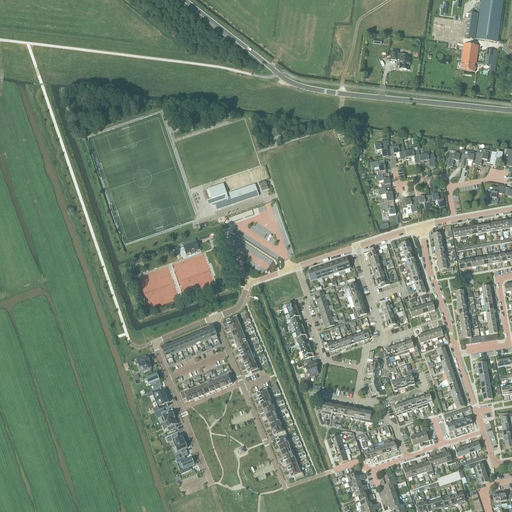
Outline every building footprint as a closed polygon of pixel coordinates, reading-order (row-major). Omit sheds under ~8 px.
[(498,43),(503,0),(481,0),(476,40),(498,43)] [(475,39),(478,14),(469,13),(466,38),(475,39)] [(476,64),(478,47),(463,45),(460,71),(475,73),(475,68),(475,67),(475,64),(476,64)] [(490,66),(489,71),(495,71),(498,51),(486,49),(484,65),(490,66)] [(390,60),(396,61),(396,60),(400,61),(398,69),(407,71),(408,66),(410,66),(410,63),(409,62),(409,59),(404,58),(405,56),(404,55),(400,55),(397,55),(397,52),(391,51),(390,60)] [(387,158),(391,158),(390,147),(389,147),(388,141),(380,142),(381,145),(374,146),(376,152),(381,151),(383,158),(386,157),(387,158)] [(392,147),(390,147),(391,158),(395,157),(394,155),(399,154),(400,161),(404,160),(404,162),(406,161),(404,153),(405,153),(404,148),(399,148),(399,147),(393,148),(392,147)] [(476,165),(475,167),(477,168),(477,166),(481,167),(482,160),(487,161),(486,163),(490,164),(492,155),(491,155),(492,152),(479,150),(478,154),(477,156),(478,156),(476,165)] [(504,162),(503,167),(509,168),(509,167),(511,167),(511,151),(507,150),(506,154),(504,162)] [(418,151),(414,152),(414,151),(405,153),(404,153),(406,161),(409,161),(409,159),(414,158),(415,164),(419,164),(419,165),(421,165),(419,156),(418,151)] [(462,164),(461,168),(463,169),(463,170),(464,170),(464,169),(466,169),(468,161),(473,162),(472,164),(476,165),(478,156),(477,156),(478,154),(464,151),(463,156),(462,165),(462,164)] [(506,154),(497,152),(497,153),(492,152),(491,155),(492,155),(490,164),(489,166),(491,166),(491,165),(495,166),(496,159),(501,160),(501,162),(504,162),(506,154)] [(463,156),(454,154),(454,155),(449,154),(447,168),(449,168),(449,167),(452,168),(454,161),(459,162),(458,164),(462,164),(462,165),(463,156)] [(419,156),(421,165),(424,164),(423,162),(428,161),(430,168),(433,168),(434,169),(436,168),(433,155),(428,156),(428,155),(419,156)] [(386,175),(385,171),(384,161),(370,164),(371,169),(378,168),(379,172),(377,173),(378,176),(386,175)] [(383,189),(391,188),(388,174),(386,175),(378,176),(375,176),(376,183),(383,181),(384,186),(382,186),(383,189)] [(266,182),(259,185),(262,192),(268,189),(266,182)] [(212,199),(207,201),(209,207),(214,205),(214,206),(212,207),(214,212),(231,206),(230,205),(233,204),(234,205),(259,196),(255,185),(227,194),(224,186),(223,184),(208,189),(212,199)] [(491,192),(490,198),(488,198),(488,201),(487,201),(487,207),(497,205),(498,199),(496,199),(497,193),(504,195),(505,188),(503,187),(503,189),(493,187),(492,192),(491,192)] [(383,189),(377,190),(378,196),(385,195),(386,199),(384,200),(379,201),(380,204),(385,203),(393,201),(391,188),(383,189)] [(430,205),(433,204),(433,202),(437,202),(438,208),(444,207),(442,194),(428,197),(430,205)] [(431,210),(430,205),(428,197),(415,199),(416,207),(420,206),(419,205),(424,204),(425,211),(431,210)] [(417,212),(416,207),(415,199),(401,201),(403,209),(406,209),(406,207),(410,206),(411,213),(417,212)] [(395,215),(393,201),(385,203),(385,206),(380,207),(381,213),(388,212),(389,216),(395,215)] [(196,242),(183,246),(186,255),(199,250),(196,242)] [(403,251),(410,248),(408,242),(399,245),(400,248),(401,247),(403,251)] [(404,256),(412,254),(410,248),(403,251),(404,256)] [(369,261),(378,258),(376,255),(379,254),(378,249),(369,252),(370,254),(368,255),(369,257),(367,257),(369,261)] [(436,253),(437,259),(445,258),(444,254),(447,254),(447,251),(444,251),(444,252),(436,253)] [(406,262),(414,259),(412,254),(404,256),(406,262)] [(341,261),(344,272),(351,269),(349,264),(347,259),(341,261)] [(408,265),(405,266),(406,269),(416,265),(414,259),(406,262),(408,265)] [(341,261),(335,263),(338,273),(344,272),(341,261)] [(371,267),(372,271),(384,267),(382,262),(379,263),(379,262),(371,265),(372,266),(371,267)] [(335,263),(330,265),(333,275),(338,273),(335,263)] [(450,272),(449,269),(447,269),(446,264),(438,265),(439,271),(443,271),(443,273),(450,272)] [(330,265),(324,267),(328,277),(333,275),(330,265)] [(416,265),(406,269),(407,271),(409,270),(410,273),(418,271),(416,265)] [(324,267),(319,269),(322,279),(328,277),(324,267)] [(375,274),(375,276),(385,272),(384,267),(372,271),(373,275),(375,274)] [(312,271),(316,281),(322,279),(319,269),(312,271)] [(310,283),(316,281),(312,271),(307,273),(308,274),(309,278),(308,278),(310,283)] [(411,276),(409,277),(410,280),(420,276),(418,271),(410,273),(411,276)] [(374,277),(376,281),(384,278),(387,277),(385,272),(375,276),(376,277),(374,277)] [(411,282),(413,282),(414,285),(422,282),(420,276),(410,280),(411,282)] [(384,278),(376,281),(377,285),(378,284),(379,286),(380,285),(381,288),(390,285),(387,277),(384,278)] [(414,285),(416,290),(424,288),(422,282),(414,285)] [(349,293),(358,290),(357,284),(348,287),(349,293)] [(424,288),(416,290),(418,296),(426,294),(424,288)] [(351,298),(360,295),(358,290),(349,293),(351,298)] [(324,293),(314,296),(316,301),(329,297),(329,295),(325,296),(324,293)] [(353,303),(362,300),(360,295),(351,298),(353,303)] [(329,297),(316,301),(316,302),(318,307),(327,304),(326,301),(330,299),(329,297)] [(355,308),(364,305),(362,300),(353,303),(355,308)] [(382,313),(383,313),(383,312),(391,310),(389,305),(390,304),(389,301),(382,304),(383,307),(381,307),(382,309),(381,309),(382,313)] [(295,302),(284,305),(285,306),(286,308),(288,314),(298,311),(296,305),(297,305),(295,302)] [(327,304),(318,307),(320,312),(333,308),(332,306),(328,307),(327,304)] [(426,306),(429,313),(435,311),(432,304),(426,306)] [(355,308),(352,309),(354,314),(356,313),(365,310),(364,305),(355,308)] [(421,307),(423,315),(429,313),(426,306),(421,307)] [(417,317),(423,315),(421,307),(415,309),(417,317)] [(322,318),(331,315),(330,312),(334,310),(333,308),(320,312),(322,318)] [(383,313),(385,317),(392,315),(395,314),(393,309),(391,310),(383,312),(383,313)] [(354,314),(353,314),(355,320),(362,318),(362,317),(367,315),(365,310),(356,313),(354,314)] [(291,324),(302,320),(300,316),(299,316),(298,311),(288,314),(290,320),(291,324)] [(230,320),(227,321),(230,329),(241,324),(238,315),(229,318),(230,320)] [(331,315),(322,318),(324,324),(337,319),(336,317),(332,318),(331,315)] [(337,319),(324,324),(326,329),(335,326),(334,323),(338,321),(337,319)] [(302,320),(291,324),(293,327),(295,333),(304,330),(302,324),(303,324),(302,320)] [(386,323),(386,322),(385,323),(387,327),(388,326),(388,328),(393,326),(394,329),(398,328),(397,324),(396,325),(394,320),(386,323)] [(241,324),(230,329),(232,334),(243,329),(241,324)] [(213,327),(207,329),(207,331),(211,340),(212,342),(218,339),(213,327)] [(362,332),(365,341),(370,340),(369,337),(372,336),(369,327),(368,327),(362,332)] [(243,329),(232,334),(234,338),(244,334),(245,334),(243,329)] [(438,339),(443,337),(441,329),(435,331),(438,339)] [(297,343),(308,339),(307,335),(306,335),(304,330),(295,333),(297,339),(297,343)] [(207,331),(202,333),(206,342),(211,340),(207,331)] [(432,341),(438,339),(435,331),(429,333),(432,341)] [(202,333),(197,335),(201,344),(206,342),(202,333)] [(423,335),(427,345),(429,344),(428,342),(432,341),(429,333),(423,335)] [(244,334),(234,338),(236,343),(246,339),(244,334)] [(197,335),(192,337),(196,346),(201,344),(197,335)] [(420,345),(424,343),(424,345),(427,345),(423,335),(418,337),(420,345)] [(192,337),(187,339),(191,348),(196,346),(192,337)] [(187,339),(182,341),(186,350),(191,348),(187,339)] [(246,339),(236,343),(238,348),(248,344),(250,344),(249,343),(247,344),(246,339)] [(301,352),(310,349),(308,343),(309,343),(308,339),(297,343),(299,346),(301,352)] [(182,341),(178,343),(181,352),(186,350),(182,341)] [(406,343),(409,351),(414,349),(415,352),(418,351),(415,342),(412,343),(411,341),(406,343)] [(178,343),(173,345),(176,354),(181,352),(178,343)] [(335,351),(332,343),(323,343),(326,352),(329,351),(330,353),(335,351)] [(401,345),(404,355),(409,353),(408,351),(409,351),(406,343),(401,345)] [(248,344),(238,348),(240,353),(252,349),(250,344),(248,344)] [(167,345),(161,348),(166,361),(172,358),(171,356),(168,347),(167,345)] [(173,345),(168,347),(171,356),(176,354),(173,345)] [(396,347),(399,357),(404,355),(401,345),(396,347)] [(394,359),(399,357),(396,347),(391,348),(394,359)] [(383,353),(385,360),(386,361),(389,360),(394,359),(391,348),(385,350),(386,352),(383,353)] [(439,357),(447,354),(444,348),(437,351),(439,357)] [(252,349),(240,353),(242,358),(252,354),(254,354),(252,349)] [(310,349),(301,352),(303,357),(303,360),(303,361),(314,357),(313,353),(312,354),(310,349)] [(252,354),(242,358),(244,363),(254,359),(252,354)] [(447,354),(439,357),(441,363),(448,360),(447,354)] [(144,356),(136,360),(138,362),(141,361),(145,371),(152,368),(149,362),(150,362),(149,358),(145,359),(144,356)] [(254,359),(244,363),(246,368),(256,364),(257,364),(255,359),(254,359)] [(448,360),(441,363),(441,364),(443,369),(450,366),(450,364),(449,361),(448,360)] [(314,376),(318,374),(316,369),(318,368),(316,362),(308,364),(308,366),(305,367),(308,375),(309,375),(310,377),(311,378),(315,376),(314,376)] [(370,364),(369,369),(379,371),(381,372),(381,368),(383,363),(376,362),(375,365),(370,364)] [(256,364),(246,368),(248,374),(251,373),(253,375),(261,372),(260,368),(258,369),(256,364)] [(450,366),(443,369),(445,374),(452,372),(451,366),(450,366)] [(373,376),(372,380),(379,380),(380,377),(378,376),(379,371),(369,369),(368,375),(373,376)] [(479,378),(488,376),(487,369),(478,371),(479,378)] [(227,375),(223,377),(227,387),(233,384),(231,378),(233,377),(231,371),(226,373),(227,375)] [(452,372),(445,374),(445,375),(447,380),(454,378),(452,372)] [(157,374),(146,378),(149,385),(155,383),(156,385),(152,386),(154,390),(162,387),(161,387),(160,384),(159,381),(160,381),(157,374)] [(411,375),(406,376),(409,387),(411,386),(412,386),(415,385),(412,377),(411,375)] [(223,377),(217,379),(221,389),(227,387),(223,377)] [(401,378),(396,380),(397,382),(399,390),(401,389),(401,390),(405,389),(402,381),(401,378)] [(454,378),(447,380),(449,386),(456,384),(454,378)] [(217,379),(212,382),(216,392),(221,389),(217,379)] [(211,380),(205,382),(206,383),(210,394),(216,392),(212,382),(211,380)] [(374,384),(368,386),(370,391),(380,388),(382,387),(380,382),(379,380),(372,380),(374,384)] [(398,390),(399,390),(397,382),(396,380),(391,382),(394,392),(397,391),(398,390)] [(206,383),(200,385),(200,386),(205,396),(210,394),(206,383)] [(456,384),(449,386),(449,387),(451,392),(458,389),(457,384),(456,384)] [(200,386),(195,388),(199,398),(205,396),(200,386)] [(195,388),(189,391),(194,401),(199,398),(195,388)] [(260,393),(257,394),(259,401),(271,396),(268,388),(259,391),(260,393)] [(380,388),(370,391),(372,396),(377,395),(378,398),(385,396),(383,390),(381,391),(380,388)] [(160,389),(147,394),(148,398),(153,396),(155,402),(166,397),(164,391),(162,392),(160,389)] [(458,389),(451,392),(453,398),(460,395),(458,389)] [(183,391),(180,393),(183,401),(186,399),(188,403),(194,401),(189,391),(184,393),(183,391)] [(455,404),(462,401),(460,395),(453,398),(455,404)] [(271,396),(259,401),(261,406),(271,402),(273,401),(271,396)] [(158,408),(153,410),(155,413),(168,407),(167,404),(169,403),(166,397),(155,402),(158,408)] [(428,407),(427,404),(424,397),(419,398),(422,406),(423,408),(428,407)] [(414,400),(417,410),(418,410),(423,408),(422,406),(419,398),(414,400)] [(412,412),(417,410),(414,400),(409,402),(412,412)] [(462,401),(455,404),(457,410),(464,407),(462,401)] [(271,402),(261,406),(264,411),(273,407),(271,402)] [(404,404),(407,413),(412,412),(409,402),(404,404)] [(328,404),(324,403),(323,405),(320,404),(319,411),(322,411),(322,414),(327,415),(329,404),(328,404)] [(402,415),(407,413),(404,404),(399,405),(402,415)] [(397,417),(402,415),(399,405),(394,407),(397,417)] [(273,407),(264,411),(266,416),(276,412),(273,407)] [(348,420),(347,423),(350,424),(350,420),(351,417),(354,418),(356,410),(352,409),(351,408),(348,420)] [(162,417),(161,417),(163,423),(165,423),(175,418),(173,412),(170,413),(169,410),(161,414),(162,417)] [(276,412),(266,416),(268,421),(279,416),(277,411),(276,412)] [(365,420),(364,423),(367,423),(372,424),(374,416),(371,416),(372,413),(371,412),(371,413),(366,412),(365,420)] [(505,419),(501,419),(502,426),(511,424),(510,418),(511,417),(511,416),(511,414),(505,415),(505,419)] [(279,416),(268,421),(270,426),(281,421),(279,416)] [(175,418),(165,423),(167,428),(169,432),(176,429),(175,425),(178,424),(175,418)] [(464,420),(467,427),(473,425),(470,418),(464,420)] [(464,420),(458,422),(461,429),(467,427),(464,420)] [(281,421),(270,426),(272,431),(284,426),(281,421)] [(455,431),(461,429),(458,422),(452,424),(455,431)] [(449,433),(455,431),(452,424),(447,426),(449,433)] [(284,426),(272,431),(274,437),(277,436),(278,438),(287,434),(284,426)] [(503,432),(504,438),(511,436),(511,429),(510,430),(503,432)] [(177,434),(171,437),(175,447),(185,443),(183,437),(179,438),(177,434)] [(279,439),(276,441),(279,447),(290,442),(287,434),(278,438),(279,439)] [(413,447),(418,445),(420,445),(421,447),(421,448),(422,447),(423,446),(422,444),(432,441),(429,434),(426,435),(426,434),(410,439),(413,447)] [(340,435),(331,438),(333,443),(333,444),(342,441),(341,441),(341,440),(340,435)] [(342,441),(333,444),(335,449),(343,446),(342,441)] [(384,445),(387,454),(392,452),(389,444),(388,441),(383,442),(384,445)] [(290,442),(279,447),(281,452),(292,447),(290,442)] [(394,442),(389,444),(392,452),(397,450),(394,442)] [(185,443),(175,447),(177,452),(180,451),(182,454),(187,452),(186,449),(188,448),(185,443)] [(472,445),(475,452),(481,450),(479,443),(472,445)] [(343,446),(335,449),(336,454),(345,451),(343,446)] [(368,451),(371,459),(376,457),(374,449),(373,446),(367,448),(368,451)] [(292,447),(281,452),(283,457),(294,452),(292,447)] [(463,456),(469,454),(467,447),(461,449),(463,456)] [(457,458),(463,456),(461,449),(455,451),(457,458)] [(441,465),(447,463),(442,450),(440,451),(441,455),(438,456),(441,465)] [(445,450),(442,450),(447,463),(447,466),(456,464),(454,458),(451,459),(449,453),(446,454),(445,450)] [(345,451),(336,454),(338,459),(347,456),(345,451)] [(366,461),(371,459),(368,451),(363,452),(366,461)] [(294,452),(283,457),(285,462),(296,457),(294,452)] [(441,465),(438,456),(436,457),(434,453),(432,454),(436,467),(441,465)] [(432,468),(436,467),(432,454),(430,454),(431,458),(428,460),(429,462),(432,468)] [(184,457),(176,460),(177,464),(180,462),(183,470),(194,465),(191,458),(185,460),(184,457)] [(296,457),(285,462),(287,467),(299,462),(296,457)] [(423,460),(427,473),(428,476),(433,474),(432,471),(432,468),(429,462),(427,463),(425,459),(423,460)] [(299,462),(287,467),(289,472),(301,467),(299,462)] [(413,463),(417,477),(417,476),(422,475),(419,465),(416,466),(415,463),(413,463)] [(476,464),(469,466),(470,470),(473,469),(475,475),(477,474),(485,471),(483,465),(477,467),(476,464)] [(405,466),(402,467),(403,468),(407,480),(412,478),(409,469),(406,470),(405,466)] [(301,468),(289,472),(291,479),(295,477),(296,480),(304,476),(301,468)] [(477,474),(475,475),(477,481),(487,477),(485,471),(477,474)] [(355,472),(346,475),(349,483),(349,482),(365,477),(364,475),(359,477),(358,474),(356,475),(355,472)] [(386,482),(395,479),(393,474),(384,477),(386,482)] [(349,483),(348,483),(349,488),(350,488),(352,487),(361,484),(360,482),(366,480),(365,477),(349,482),(349,483)] [(479,486),(476,487),(477,491),(484,488),(483,485),(489,483),(487,477),(477,481),(479,486)] [(393,486),(397,485),(395,479),(386,482),(388,487),(388,488),(393,486)] [(352,487),(350,488),(351,493),(354,492),(369,488),(368,485),(362,487),(361,484),(352,487)] [(395,491),(393,486),(388,488),(388,487),(384,489),(385,491),(381,493),(381,495),(395,491)] [(369,488),(354,492),(356,498),(358,497),(365,495),(365,494),(364,492),(369,490),(369,488)] [(388,499),(396,496),(395,491),(381,495),(382,498),(387,496),(388,499)] [(456,493),(451,494),(452,497),(455,506),(458,505),(459,506),(460,505),(457,495),(456,493)] [(457,495),(460,505),(462,505),(462,503),(465,502),(462,493),(457,495)] [(365,495),(358,497),(359,502),(375,497),(374,495),(368,497),(367,494),(365,494),(365,495)] [(499,495),(501,506),(507,505),(507,507),(511,506),(509,499),(509,496),(506,497),(505,494),(499,495)] [(495,507),(501,506),(499,495),(493,496),(494,502),(491,502),(492,510),(495,509),(495,507)] [(385,506),(398,501),(396,496),(388,499),(388,502),(384,503),(385,506)] [(441,496),(436,498),(436,501),(439,510),(443,509),(443,510),(445,509),(442,500),(442,499),(441,499),(441,496)] [(375,497),(359,502),(361,507),(363,507),(363,506),(370,504),(369,501),(376,499),(375,497)] [(452,507),(455,506),(452,497),(447,498),(450,509),(452,508),(452,507)] [(442,500),(445,509),(448,508),(449,509),(450,509),(447,498),(442,500)] [(385,506),(383,506),(384,509),(385,508),(390,507),(391,510),(394,508),(395,508),(400,506),(398,501),(385,506)] [(436,511),(439,510),(436,501),(431,502),(434,511),(436,511),(437,511),(436,511)] [(361,507),(360,507),(361,511),(363,511),(365,511),(380,507),(379,504),(373,506),(372,503),(370,504),(363,506),(363,507),(361,507)]
